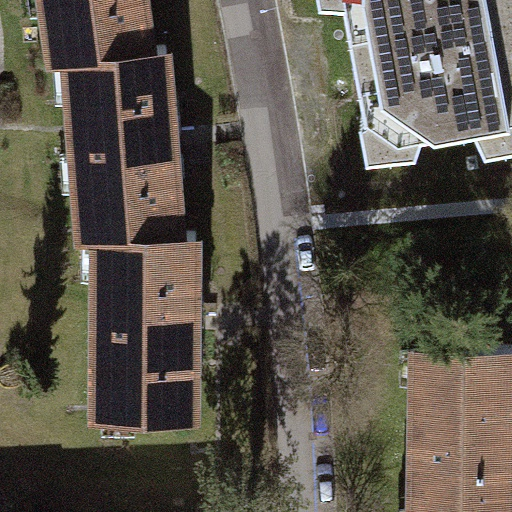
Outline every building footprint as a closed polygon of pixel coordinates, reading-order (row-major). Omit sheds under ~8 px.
[(58,53),(143,47),(136,0),(36,0),(44,53),(58,53)] [(511,0),(326,0),(341,2),(361,114),(355,120),(363,152),(412,147),(419,129),(470,123),(482,149),(511,142),(511,0)] [(143,47),(58,53),(71,229),(87,228),(174,229),(166,136),(157,47),(143,47)] [(174,229),(87,228),(85,410),(186,411),(187,322),(188,229),(174,229)] [(503,511),(507,342),(407,340),(403,511),(503,511)]
